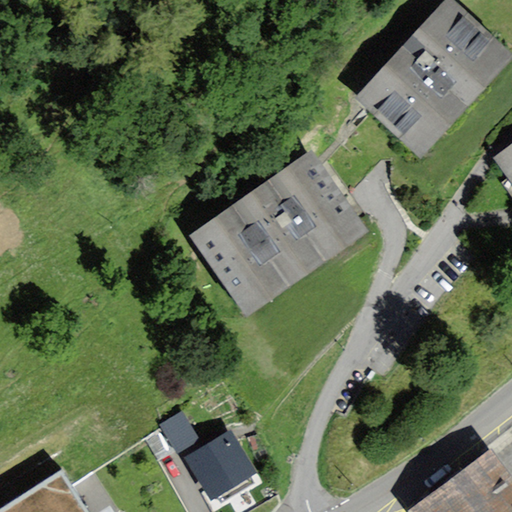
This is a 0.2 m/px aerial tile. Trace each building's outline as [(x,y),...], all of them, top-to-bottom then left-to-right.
[(442,0),(359,83),(421,145),(511,55),(511,50),(461,0),(442,0)] [(190,230),(249,311),(373,223),(353,195),(314,142),(190,230)] [(511,146),(496,158),(511,179),(511,146)] [(181,411),(160,425),(177,451),(198,438),(181,411)] [(207,443),(186,456),(212,497),(254,471),(228,430),(207,443)] [(417,500),(424,511),(511,511),(511,475),(494,449),(417,500)] [(87,511),(61,470),(0,508),(0,511),(87,511)]
